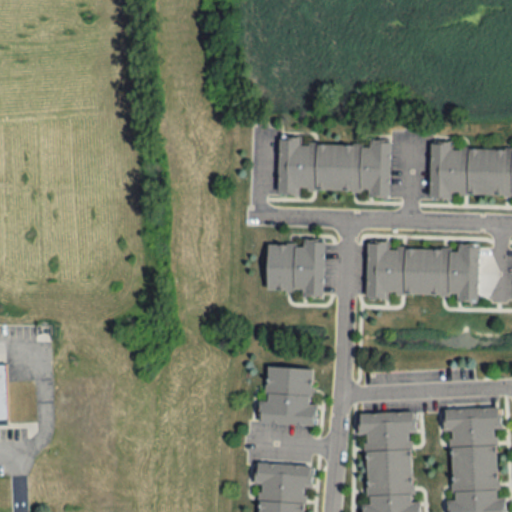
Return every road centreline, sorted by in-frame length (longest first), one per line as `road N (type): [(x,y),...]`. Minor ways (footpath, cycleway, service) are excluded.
road 1 (residential): [(327,511),(349,223)]
road 2 (residential): [(511,226),(258,217)]
road 3 (residential): [(511,382),(336,392)]
